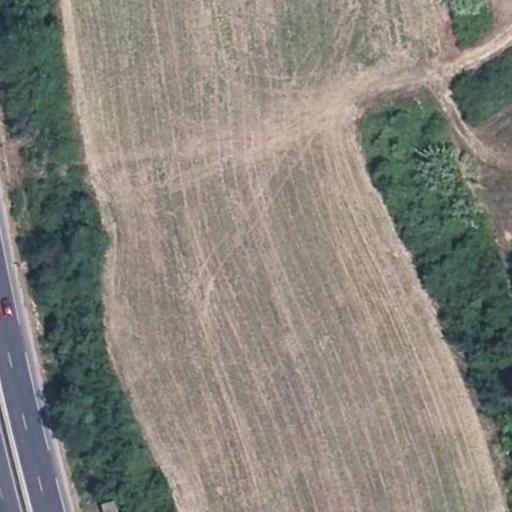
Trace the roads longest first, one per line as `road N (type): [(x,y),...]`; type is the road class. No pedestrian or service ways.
road 1 (track): [(91,154),(374,104),(511,34)]
road 2 (primary): [(51,511),(0,286)]
